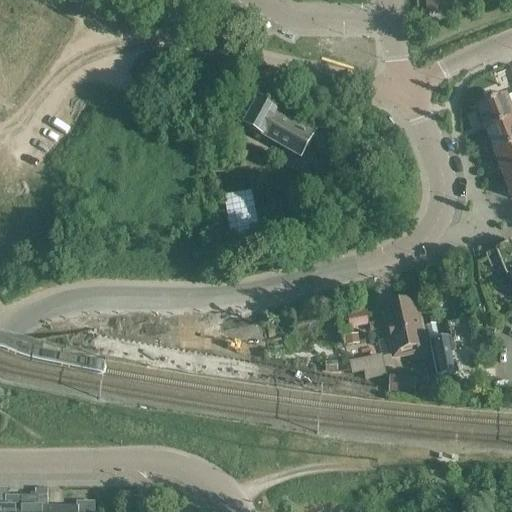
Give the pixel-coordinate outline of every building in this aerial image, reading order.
[(239,130),(251,107),(233,97),(221,119),(239,130)] [(511,107),(509,108),(506,99),(477,110),(486,133),(511,122),(511,107)] [(263,141),(300,162),(318,131),(304,123),(277,108),(276,111),(260,102),(244,129),(263,141)] [(495,155),(511,147),(511,122),(486,133),(495,155)] [(511,147),(495,155),(503,177),(511,173),(511,147)] [(511,173),(503,177),(511,198),(511,173)] [(232,235),(260,230),(250,177),(223,182),(232,235)] [(511,244),(495,252),(507,277),(509,276),(511,282),(511,244)] [(394,361),(426,354),(416,309),(384,316),(394,361)] [(345,329),(369,325),(367,312),(343,316),(345,329)] [(438,337),(435,326),(436,326),(433,314),(423,316),(426,328),(429,339),(438,337)] [(437,379),(458,375),(451,342),(430,347),(437,379)] [(384,364),(382,356),(382,355),(354,361),(354,358),(341,360),(342,366),(350,364),(352,374),(378,369),(379,376),(387,374),(385,364),(384,364)] [(416,395),(416,382),(402,381),(401,381),(401,378),(390,377),(390,390),(390,394),(403,394),(416,395)] [(8,490),(0,489),(0,508),(1,508),(1,511),(21,511),(22,498),(8,498),(8,490)] [(40,511),(40,509),(47,508),(47,491),(35,490),(35,498),(22,498),(21,511),(40,511)]
